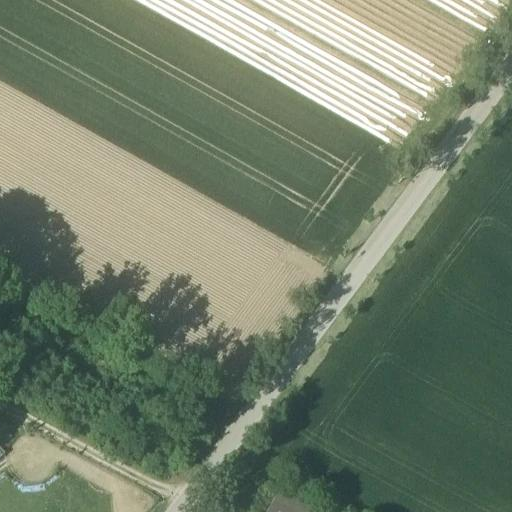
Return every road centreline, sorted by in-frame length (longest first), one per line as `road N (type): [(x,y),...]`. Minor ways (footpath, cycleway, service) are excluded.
road 1 (residential): [(179,511),(511,66)]
road 2 (track): [(190,497),(0,404)]
